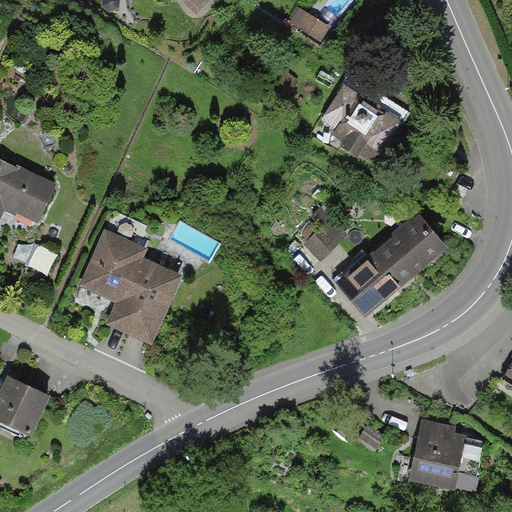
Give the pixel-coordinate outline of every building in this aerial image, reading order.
[(183,0),(196,12),(208,0),(183,0)] [(348,78),(319,126),(377,161),(406,114),(348,78)] [(56,187),(0,163),(0,211),(39,228),(56,187)] [(335,282),(368,321),(448,254),(415,215),(335,282)] [(311,270),(349,234),(332,216),(294,253),(311,270)] [(181,271),(103,240),(82,292),(161,323),(181,271)] [(0,428),(28,441),(47,397),(6,378),(0,392),(0,428)] [(420,422),(407,483),(469,497),(483,436),(420,422)]
